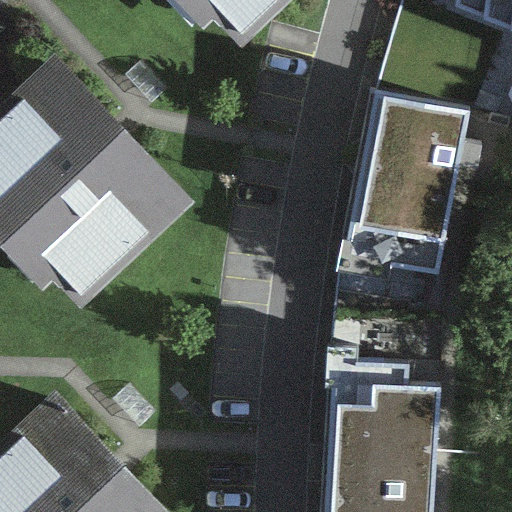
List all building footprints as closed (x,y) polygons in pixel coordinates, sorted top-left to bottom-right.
[(266,0),(170,0),(179,8),(186,0),(190,0),(229,37),(266,0)] [(511,0),(458,0),(458,1),(511,22),(511,0)] [(67,298),(186,180),(31,25),(0,55),(0,258),(13,272),(27,258),(67,298)] [(375,93),(345,254),(434,271),(464,109),(375,93)] [(337,381),(328,511),(424,511),(433,387),(337,381)] [(170,511),(45,384),(0,428),(0,511),(170,511)]
